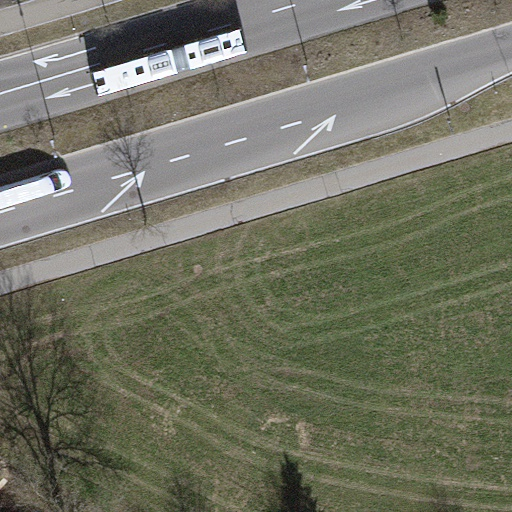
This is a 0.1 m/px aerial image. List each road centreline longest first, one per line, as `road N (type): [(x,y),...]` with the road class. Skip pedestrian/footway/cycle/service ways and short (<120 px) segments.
road 1 (secondary): [(0,197),(511,44)]
road 2 (secondary): [(374,0),(112,78)]
